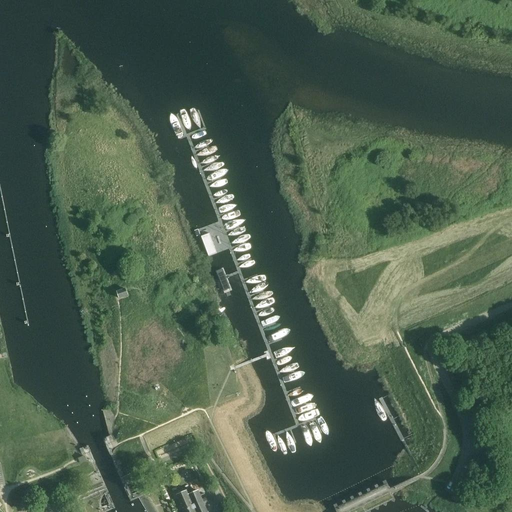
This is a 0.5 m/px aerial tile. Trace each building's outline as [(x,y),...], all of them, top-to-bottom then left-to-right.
[(119,299),(128,296),(126,290),(117,293),(119,299)] [(195,465),(189,471),(194,476),(201,471),(195,465)] [(216,508),(224,504),(217,488),(209,492),(216,508)] [(176,496),(183,511),(209,501),(208,498),(202,500),(198,491),(189,496),(187,491),(176,496)] [(206,511),(204,506),(210,503),(209,501),(183,511),(206,511)]
